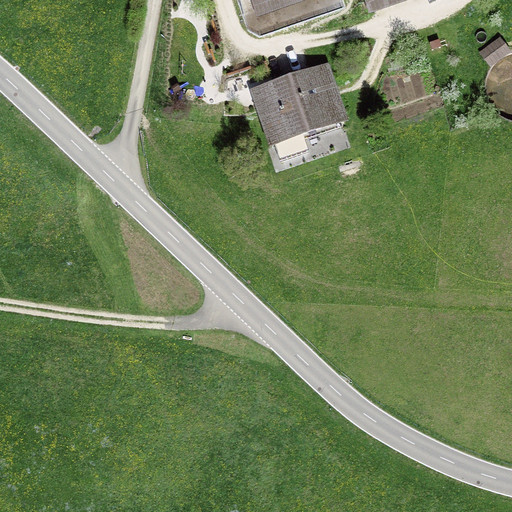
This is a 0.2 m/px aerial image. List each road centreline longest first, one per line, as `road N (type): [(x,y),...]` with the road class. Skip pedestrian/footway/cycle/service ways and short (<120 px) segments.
road 1 (tertiary): [(0,73),(363,413),(442,458),(511,482)]
road 2 (track): [(449,0),(342,35),(262,49),(240,35),(229,0)]
road 3 (track): [(244,303),(167,323),(0,304)]
road 4 (track): [(155,0),(123,190)]
